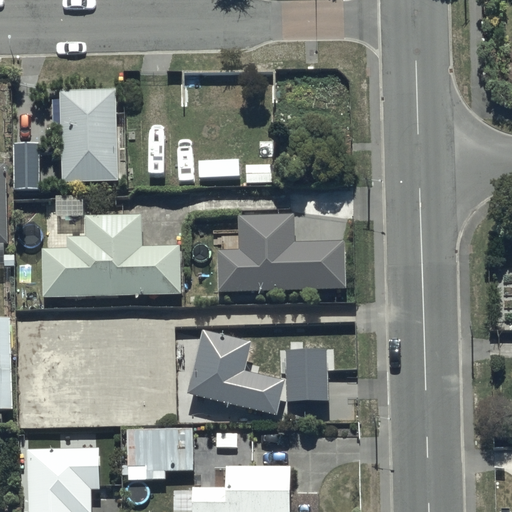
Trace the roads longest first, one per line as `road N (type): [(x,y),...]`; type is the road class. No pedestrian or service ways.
road 1 (residential): [(415,15),(0,28)]
road 2 (tertiary): [(428,511),(419,170)]
road 3 (tertiary): [(419,170),(415,15)]
